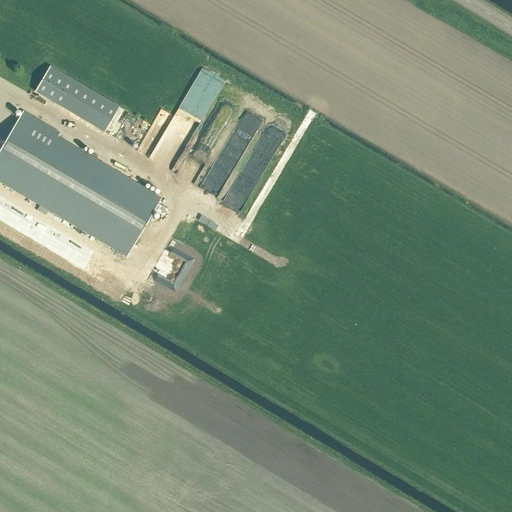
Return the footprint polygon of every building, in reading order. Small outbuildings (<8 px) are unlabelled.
[(37,91),(63,107),(77,83),(51,67),(37,91)] [(25,113),(0,154),(0,181),(128,257),(161,201),(58,139),(61,134),(25,113)] [(196,150),(210,130),(196,120),(182,141),(196,150)] [(147,142),(142,148),(139,146),(135,151),(147,161),(156,150),(147,142)] [(206,154),(211,158),(218,148),(212,145),(206,154)] [(176,186),(188,194),(204,170),(198,166),(199,164),(193,160),(176,186)] [(207,203),(209,199),(229,207),(233,198),(207,187),(201,200),(207,203)] [(147,232),(132,254),(142,261),(158,239),(147,232)]
